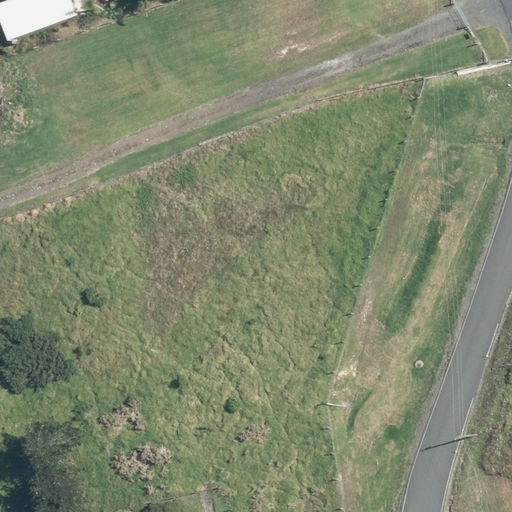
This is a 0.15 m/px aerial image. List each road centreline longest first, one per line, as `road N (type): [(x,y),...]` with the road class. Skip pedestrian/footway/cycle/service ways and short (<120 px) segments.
road 1 (track): [(463,0),(309,84),(0,189)]
road 2 (unclassified): [(422,511),(441,430),(511,239)]
